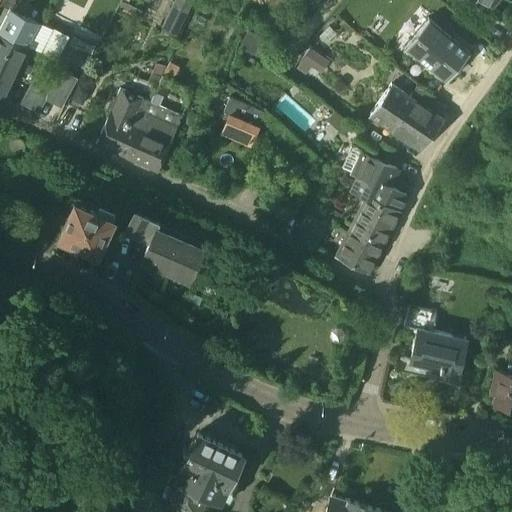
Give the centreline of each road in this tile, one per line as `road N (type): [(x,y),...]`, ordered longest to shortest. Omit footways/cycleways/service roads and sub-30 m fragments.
road 1 (residential): [(382,285),(0,109)]
road 2 (tertiary): [(362,426),(282,407),(230,383),(106,301),(0,263)]
road 3 (residential): [(382,285),(439,155),(511,48)]
road 4 (tertiary): [(511,451),(362,426)]
road 5 (residential): [(362,426),(390,318),(382,285)]
